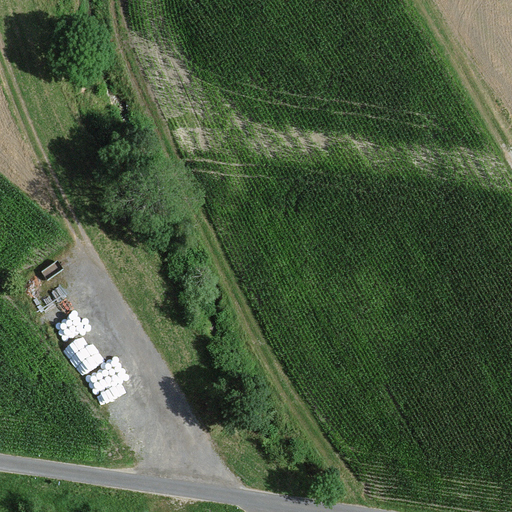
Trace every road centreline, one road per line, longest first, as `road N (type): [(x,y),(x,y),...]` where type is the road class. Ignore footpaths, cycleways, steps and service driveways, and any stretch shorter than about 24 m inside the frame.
road 1 (track): [(0,47),(97,272),(247,498)]
road 2 (unclassified): [(330,511),(0,465)]
road 3 (track): [(424,0),(511,146)]
